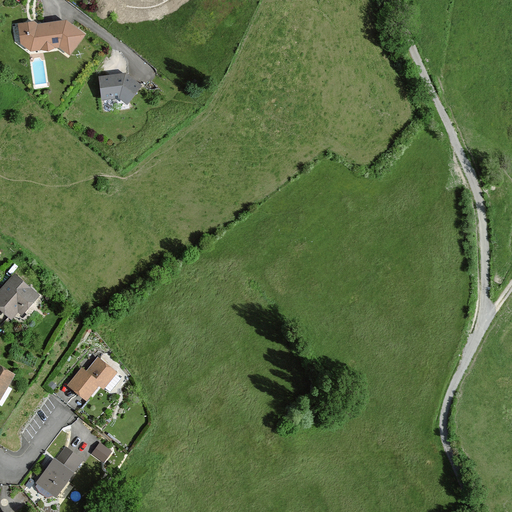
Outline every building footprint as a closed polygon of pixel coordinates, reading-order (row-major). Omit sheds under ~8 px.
[(34,24),(20,26),(22,40),(32,47),(42,46),(42,49),(45,51),(51,50),(53,47),(60,46),(70,54),(83,36),(66,23),(50,26),(50,29),(41,30),(34,24)] [(126,77),(102,80),(104,98),(120,96),(127,102),(139,87),(126,77)] [(31,303),(33,300),(24,292),(26,290),(14,279),(9,285),(31,303)] [(9,285),(0,295),(0,308),(10,317),(19,306),(24,311),(31,303),(9,285)] [(81,372),(68,387),(80,397),(85,400),(97,385),(102,389),(113,375),(97,362),(86,375),(81,372)] [(0,394),(11,376),(0,369),(0,394)] [(120,381),(113,375),(102,389),(109,395),(120,381)] [(102,462),(108,454),(98,447),(93,455),(102,462)] [(39,481),(56,494),(70,474),(64,469),(73,457),(64,451),(54,463),(53,462),(52,463),(50,462),(48,462),(41,472),(41,475),(43,476),(39,481)] [(79,462),(73,457),(64,469),(70,474),(79,462)] [(107,468),(101,476),(108,480),(113,472),(107,468)] [(54,497),(56,494),(39,481),(33,488),(36,493),(45,500),(54,497)]
